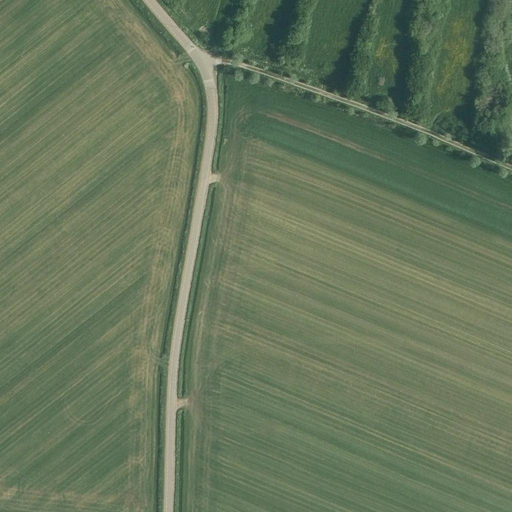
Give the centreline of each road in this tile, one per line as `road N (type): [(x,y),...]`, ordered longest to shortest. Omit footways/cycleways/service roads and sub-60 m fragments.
road 1 (unclassified): [(178,511),(188,323),(215,79),(155,0)]
road 2 (track): [(511,170),(253,69),(207,63)]
